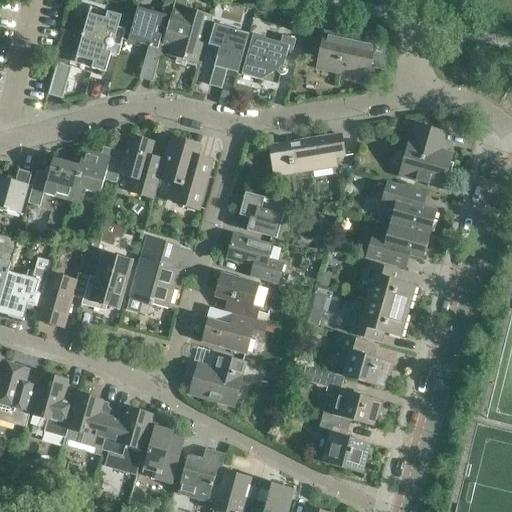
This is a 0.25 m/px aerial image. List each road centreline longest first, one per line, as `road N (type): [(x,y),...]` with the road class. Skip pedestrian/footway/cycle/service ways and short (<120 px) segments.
road 1 (tertiary): [(511,155),(503,162),(404,511)]
road 2 (residential): [(163,396),(237,126)]
road 3 (residential): [(385,511),(163,396)]
road 4 (residential): [(0,146),(152,106),(237,126)]
road 5 (residential): [(237,126),(422,94)]
road 6 (residential): [(163,396),(93,360),(0,335)]
road 7 (residential): [(422,94),(415,20),(330,0)]
